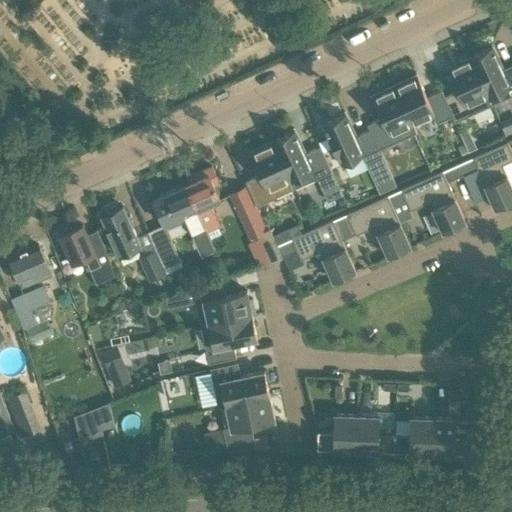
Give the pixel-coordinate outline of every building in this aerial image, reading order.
[(482,51),(470,56),(492,104),(511,94),(511,63),(503,68),(492,44),(481,49),(482,51)] [(492,104),(470,56),(448,66),(458,89),(444,95),(453,115),(452,116),(455,121),(492,104)] [(406,79),(394,84),(413,125),(414,124),(433,116),(437,123),(452,116),(453,115),(444,95),(442,89),(427,96),(416,72),(405,77),(406,79)] [(413,125),(394,84),(372,95),(382,117),(367,124),(370,129),(380,149),(417,132),(414,124),(413,125)] [(356,135),(345,111),(334,116),(335,118),(323,124),(341,164),(363,155),(366,162),(383,154),(380,149),(370,129),(356,135)] [(284,135),(273,140),(295,188),(332,171),(320,145),(305,152),(294,128),(283,133),(284,135)] [(474,139),(467,142),(470,150),(478,147),(474,139)] [(295,188),(273,140),(250,150),(260,173),(246,180),(257,205),(295,188)] [(511,159),(511,150),(508,141),(458,163),(463,175),(478,168),(495,207),(511,199),(511,184),(503,164),(511,159)] [(467,142),(459,146),(463,154),(470,150),(467,142)] [(465,220),(448,181),(463,175),(458,163),(388,194),(393,206),(406,200),(410,209),(430,201),(443,231),(465,220)] [(194,180),(186,184),(207,231),(220,225),(211,204),(221,200),(214,185),(220,183),(212,166),(192,175),(194,180)] [(471,200),(482,196),(475,178),(464,183),(471,200)] [(165,224),(149,231),(167,273),(180,267),(178,262),(181,261),(167,229),(168,228),(166,224),(186,216),(195,236),(207,231),(186,184),(153,198),(165,224)] [(247,187),(231,194),(250,238),(258,234),(267,231),(247,187)] [(290,208),(308,200),(304,191),(286,198),(290,208)] [(393,206),(388,194),(332,219),(342,240),(342,239),(375,225),(388,255),(411,245),(393,206)] [(104,214),(101,215),(116,247),(120,255),(141,246),(132,225),(135,224),(130,215),(128,216),(123,205),(118,208),(115,205),(104,209),(104,214)] [(342,240),(332,219),(278,243),(283,255),(297,249),(301,258),(320,250),(333,279),(356,270),(342,239),(342,240)] [(71,225),(57,232),(59,237),(61,236),(73,263),(85,258),(96,283),(116,275),(103,244),(94,248),(88,233),(84,224),(73,229),(71,225)] [(283,257),(270,229),(267,231),(258,234),(271,263),(283,257)] [(39,244),(9,256),(22,286),(52,274),(39,244)] [(155,249),(140,256),(151,280),(166,273),(155,249)] [(223,260),(222,263),(225,270),(232,272),(238,269),(240,266),(237,259),(230,257),(223,260)] [(220,281),(193,287),(201,325),(252,314),(252,312),(255,311),(253,300),(250,301),(247,289),(223,295),(220,281)] [(44,284),(12,298),(24,328),(26,328),(32,343),(54,333),(48,318),(51,300),(44,284)] [(125,300),(116,303),(119,312),(128,308),(125,300)] [(255,326),(252,314),(201,325),(209,363),(236,357),(234,343),(260,337),(257,326),(255,326)] [(130,379),(117,346),(102,352),(115,385),(130,379)] [(171,376),(195,371),(191,354),(168,359),(171,376)] [(218,406),(226,405),(226,404),(270,394),(267,382),(269,382),(267,370),(240,375),(238,361),(210,367),(218,406)] [(189,375),(173,378),(178,399),(194,396),(189,375)] [(0,390),(0,430),(13,426),(0,390)] [(275,419),(270,394),(226,404),(226,405),(231,426),(223,427),(227,448),(256,448),(251,424),(275,419)] [(109,401),(73,414),(78,437),(102,432),(101,427),(114,424),(109,401)] [(356,450),(357,414),(334,413),(334,430),(317,430),(317,448),(356,450)] [(380,414),(357,414),(356,449),(394,451),(394,432),(379,432),(380,414)] [(432,452),(433,416),(411,416),(410,433),(394,432),(394,451),(432,452)] [(456,417),(433,416),(432,452),(471,453),(471,435),(455,435),(456,417)]
